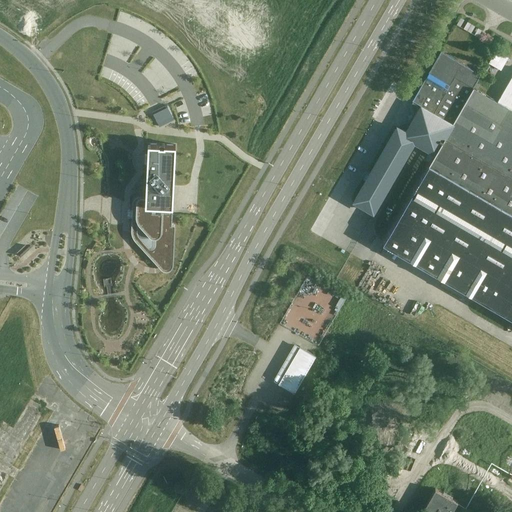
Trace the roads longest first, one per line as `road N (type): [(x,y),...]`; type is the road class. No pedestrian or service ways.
road 1 (secondary): [(156,427),(400,0)]
road 2 (secondary): [(377,0),(136,415)]
road 3 (residential): [(0,35),(41,71),(66,124),(71,170),(58,285)]
road 4 (residential): [(304,511),(156,427)]
road 5 (residential): [(57,293),(56,330),(70,366),(136,415)]
